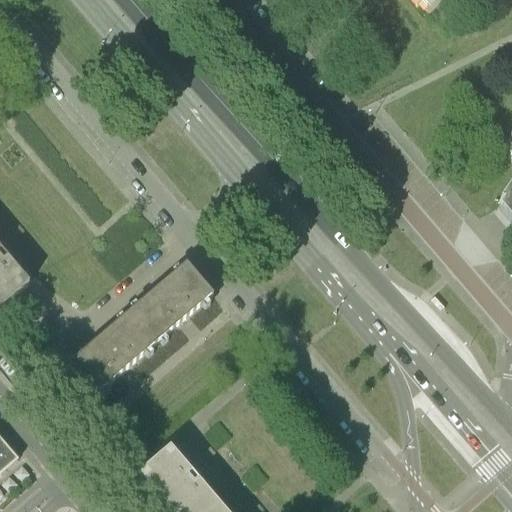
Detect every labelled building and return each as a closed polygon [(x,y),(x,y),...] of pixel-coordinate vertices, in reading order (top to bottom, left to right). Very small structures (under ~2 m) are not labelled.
[(448,0),(414,0),(429,17),(448,0)] [(511,130),(511,131),(511,135),(511,139),(511,143),(510,148),(511,147),(511,150),(511,151),(511,156),(511,155),(511,159),(511,160),(511,162),(511,184),(500,202),(503,204),(500,209),(511,222),(511,130)] [(0,312),(29,288),(28,287),(0,254),(0,312)] [(132,369),(155,349),(189,320),(212,300),(186,269),(128,318),(71,367),(98,398),(132,369)] [(0,511),(0,472),(18,457),(0,436),(0,511)] [(166,511),(220,511),(219,510),(170,452),(138,479),(166,511)]
